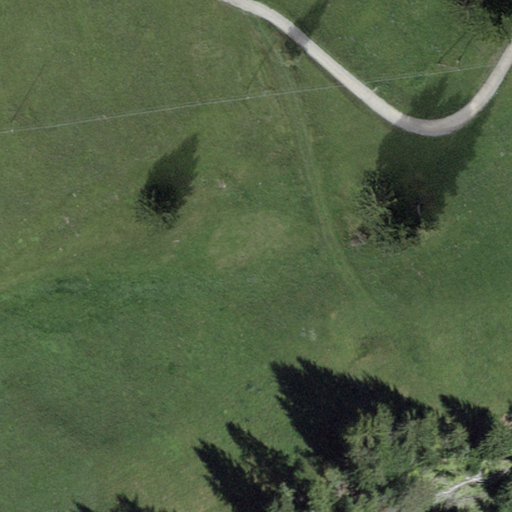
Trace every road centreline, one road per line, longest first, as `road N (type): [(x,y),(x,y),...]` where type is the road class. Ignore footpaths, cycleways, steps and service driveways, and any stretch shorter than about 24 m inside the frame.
road 1 (track): [(235,0),(299,38),(395,119),(427,129),(462,125),(489,104),(511,62)]
road 2 (track): [(241,0),(289,90),(339,261),(365,300)]
